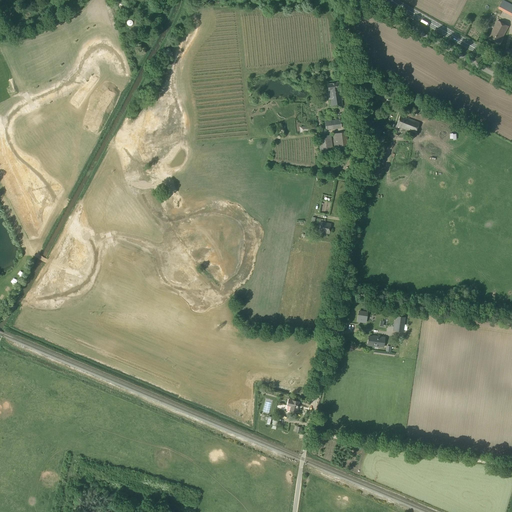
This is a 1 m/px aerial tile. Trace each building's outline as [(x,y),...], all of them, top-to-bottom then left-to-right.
[(499,44),(509,26),(498,21),(488,38),(499,44)] [(331,108),(343,106),(339,82),(328,84),(331,108)] [(415,134),(419,123),(400,115),(396,126),(415,134)] [(326,130),(341,128),(340,119),(325,121),(326,130)] [(447,139),(447,138),(448,138),(448,137),(449,136),(449,135),(449,134),(448,133),(448,132),(447,132),(446,131),(445,131),(445,130),(444,130),(443,130),(442,131),(441,131),(440,132),(439,132),(439,133),(439,134),(439,135),(438,135),(439,136),(439,137),(439,138),(440,139),(441,139),(442,140),(443,140),(444,140),(445,140),(446,139),(447,139)] [(335,150),(348,148),(346,132),(333,134),(335,150)] [(320,156),(333,155),(331,135),(318,137),(320,156)] [(349,151),(349,150),(347,149),(347,151),(340,150),(338,156),(348,158),(350,152),(349,151)] [(329,234),(331,224),(320,222),(318,232),(329,234)] [(368,312),(358,310),(357,322),(366,323),(368,312)] [(403,332),(405,317),(395,316),(395,321),(394,321),(393,331),(403,332)] [(377,337),(369,336),(368,345),(383,347),(384,338),(377,337)] [(297,412),(299,402),(292,400),(288,400),(287,406),(290,407),(289,410),(297,412)]
